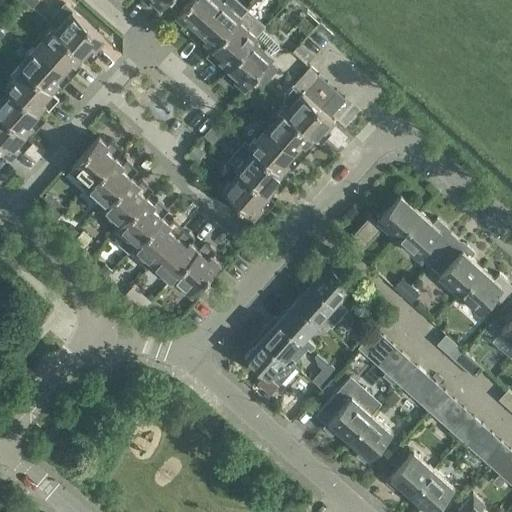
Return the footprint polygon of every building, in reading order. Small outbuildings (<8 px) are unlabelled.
[(164,0),(165,0),(176,11),(175,13),(183,20),(179,25),(187,31),(194,24),(197,27),(220,0),(164,0)] [(224,0),(220,0),(197,27),(200,29),(193,36),(201,43),(204,39),(213,47),(241,16),(224,0)] [(102,36),(71,9),(64,2),(47,21),(51,25),(82,53),(85,49),(93,56),(99,48),(95,44),(102,36)] [(228,66),(261,28),(265,24),(248,9),(241,16),(213,47),(216,49),(209,57),(217,63),(220,59),(228,66)] [(6,17),(12,23),(17,17),(11,12),(6,17)] [(51,25),(34,43),(63,68),(66,65),(73,71),(80,64),(75,60),(82,53),(51,25)] [(244,86),(272,54),(278,48),(278,43),(266,32),(261,28),(228,66),(231,69),(225,76),(232,83),(236,79),(244,86)] [(21,64),(21,65),(50,90),(57,81),(61,85),(68,78),(60,71),(63,68),(34,43),(18,61),(21,64)] [(5,83),(8,86),(37,111),(44,103),(48,107),(54,100),(47,93),(50,90),(21,65),(5,83)] [(294,85),(301,91),(302,92),(319,73),(309,65),(292,84),(294,85)] [(319,73),(302,92),(311,100),(327,81),(319,73)] [(327,81),(311,100),(319,108),(336,89),(327,81)] [(329,116),(319,108),(311,100),(302,92),(301,91),(294,85),(286,94),(284,97),(284,100),(287,102),(283,107),(285,109),(312,134),(316,131),(323,137),(329,130),(325,126),(333,118),(330,115),(329,116)] [(0,95),(0,111),(24,133),(31,125),(35,128),(41,121),(34,114),(37,111),(8,86),(0,95)] [(336,89),(319,108),(329,116),(330,115),(346,97),(336,89)] [(282,106),(265,125),(293,150),(296,147),(303,153),(310,146),(305,142),(312,134),(285,109),(283,107),(282,106)] [(0,111),(0,145),(10,154),(17,146),(21,150),(28,142),(21,136),(24,133),(0,111)] [(217,141),(230,121),(218,114),(206,133),(217,141)] [(293,150),(265,125),(248,144),(251,147),(252,147),(280,171),(287,163),(291,167),(297,160),(290,153),(293,150)] [(86,185),(86,186),(114,155),(111,152),(117,144),(110,138),(106,142),(98,135),(70,166),(88,182),(86,185)] [(252,147),(251,147),(234,166),(237,169),(238,168),(267,193),(273,185),(278,189),(284,181),(277,174),(280,171),(252,147)] [(114,155),(86,186),(104,202),(130,175),(126,172),(133,165),(126,158),(122,162),(114,155)] [(238,168),(237,169),(221,187),(253,214),(260,206),(265,210),(271,203),(264,196),(267,193),(238,168)] [(130,175),(104,202),(102,205),(120,222),(145,195),(142,192),(149,184),(141,177),(137,182),(130,175)] [(369,216),(346,242),(359,253),(384,225),(398,237),(421,212),(400,193),(375,221),(369,216)] [(135,242),(160,215),(157,212),(164,204),(157,197),(153,202),(145,195),(120,222),(117,225),(113,230),(122,238),(118,243),(127,251),(133,245),(135,242)] [(430,265),(456,236),(452,233),(450,235),(449,233),(445,233),(441,230),(446,225),(438,217),(433,222),(421,212),(398,237),(419,256),(430,265)] [(160,215),(135,242),(133,245),(151,261),(176,234),(173,231),(180,223),(173,217),(169,222),(160,215)] [(65,231),(72,238),(79,231),(71,224),(65,231)] [(176,234),(151,261),(169,278),(198,247),(190,240),(193,236),(186,229),(179,237),(176,234)] [(461,293),(484,268),(472,257),(476,252),(467,245),(463,250),(459,247),(459,243),(458,242),(459,240),(456,236),(430,265),(440,275),(461,293)] [(198,247),(169,278),(171,279),(174,276),(191,292),(219,261),(211,253),(215,249),(208,242),(201,250),(198,247)] [(353,283),(330,261),(312,280),(337,302),(340,298),(352,286),(361,294),(366,288),(356,280),(353,283)] [(106,265),(101,271),(106,276),(112,270),(106,265)] [(484,268),(461,293),(481,312),(493,299),(498,303),(509,290),(504,286),(509,281),(500,273),(495,278),(484,268)] [(337,302),(312,280),(296,298),(321,321),(324,317),(332,308),(340,316),(349,307),(340,298),(337,302)] [(321,321),(296,298),(279,316),(304,339),(307,336),(319,323),(328,330),(332,325),(324,317),(321,321)] [(304,339),(279,316),(262,334),(287,357),(290,354),(302,341),(311,349),(315,344),(307,336),(304,339)] [(511,319),(502,330),(511,338),(511,319)] [(376,326),(359,345),(369,354),(386,335),(376,326)] [(457,359),(465,349),(447,332),(438,342),(457,359)] [(287,357),(262,334),(245,353),(270,376),(279,384),(299,362),(290,354),(287,357)] [(386,335),(369,354),(379,363),(396,344),(386,335)] [(396,344),(379,363),(390,373),(407,354),(396,344)] [(476,376),(484,367),(465,349),(457,359),(476,376)] [(407,354),(390,373),(402,384),(419,365),(407,354)] [(419,365),(402,384),(412,393),(429,374),(419,365)] [(429,374),(412,393),(421,401),(438,382),(429,374)] [(318,410),(329,419),(323,425),(332,433),(337,427),(349,438),(372,411),(380,403),(349,375),(318,410)] [(438,382),(421,401),(431,410),(447,391),(438,382)] [(511,408),(511,391),(508,388),(500,397),(511,408)] [(447,391),(431,410),(440,418),(457,399),(447,391)] [(457,399),(440,418),(449,426),(466,408),(457,399)] [(466,408),(449,426),(459,435),(475,416),(466,408)] [(373,411),(349,438),(361,448),(356,454),(365,462),(393,430),(373,411)] [(475,416),(459,435),(468,443),(485,424),(475,416)] [(485,424),(468,443),(477,452),(494,433),(485,424)] [(494,433),(477,452),(486,460),(503,441),(494,433)] [(511,449),(503,441),(486,460),(496,468),(511,450),(511,449)] [(414,448),(391,475),(386,481),(394,488),(399,482),(411,493),(435,467),(414,448)] [(511,450),(496,468),(505,477),(511,468),(511,450)] [(435,467),(411,493),(423,504),(418,510),(420,511),(430,511),(455,485),(435,467)] [(458,510),(460,511),(485,511),(481,508),(486,503),(474,492),(458,510)]
